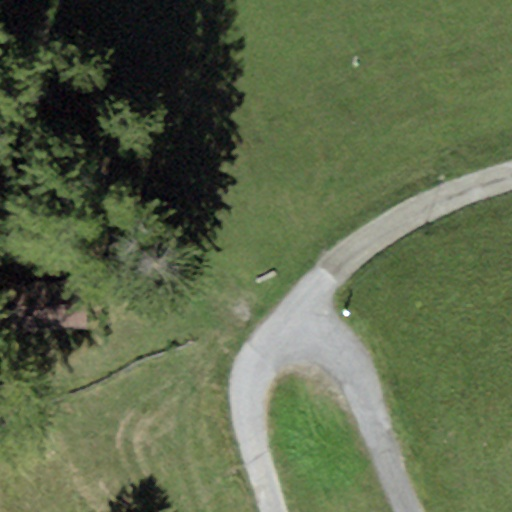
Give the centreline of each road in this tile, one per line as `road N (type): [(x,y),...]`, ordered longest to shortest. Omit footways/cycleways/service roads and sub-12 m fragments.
road 1 (track): [(410,511),(355,367),(330,342),(293,332),(262,348),(246,385),(251,435),(275,511)]
road 2 (track): [(293,332),(511,178)]
